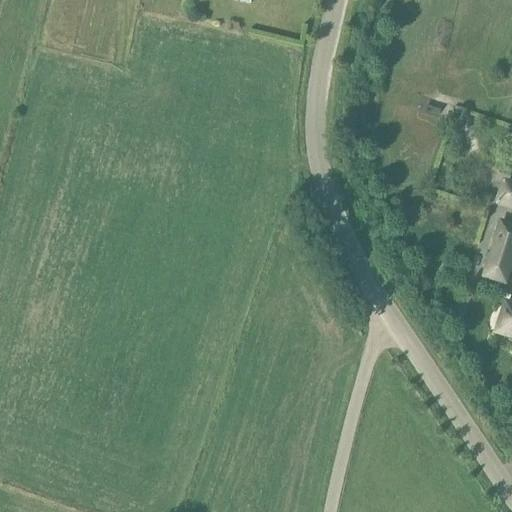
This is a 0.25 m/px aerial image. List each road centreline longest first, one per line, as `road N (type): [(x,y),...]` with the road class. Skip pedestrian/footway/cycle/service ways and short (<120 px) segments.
road 1 (unclassified): [(511,489),(371,285),(322,183),(319,67),(333,0)]
road 2 (track): [(325,511),(386,308)]
